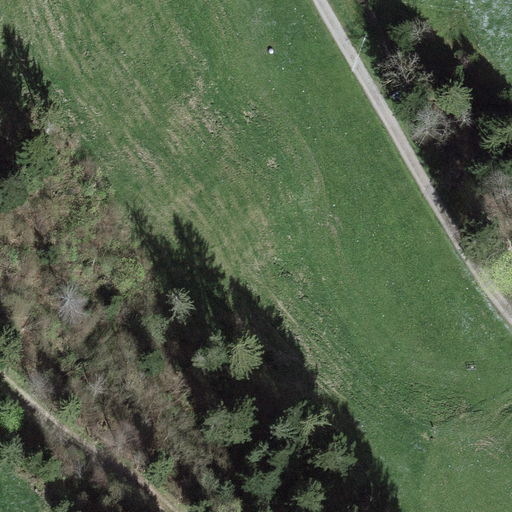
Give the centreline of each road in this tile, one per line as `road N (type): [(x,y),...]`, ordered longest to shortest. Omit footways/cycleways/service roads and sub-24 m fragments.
road 1 (track): [(511,301),(323,0)]
road 2 (track): [(0,383),(168,511)]
